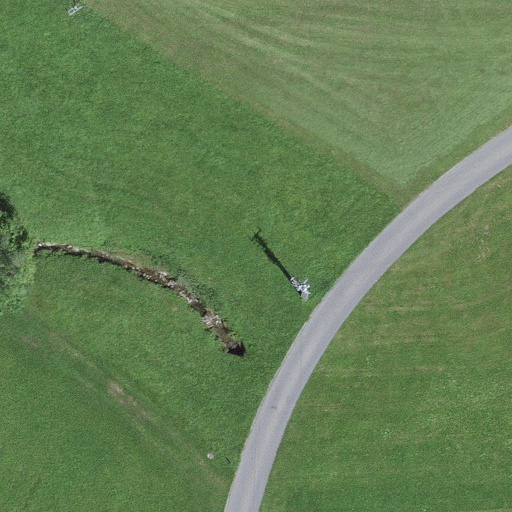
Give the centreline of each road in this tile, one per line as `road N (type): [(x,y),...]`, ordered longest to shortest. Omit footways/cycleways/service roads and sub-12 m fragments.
road 1 (unclassified): [(247,474),(290,367),(383,238),(511,134)]
road 2 (track): [(247,474),(141,391),(0,303)]
